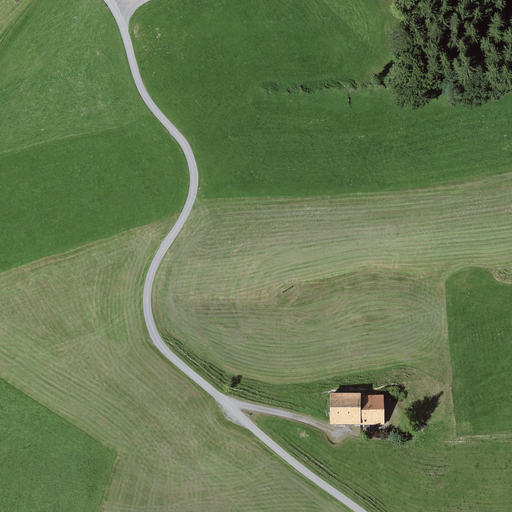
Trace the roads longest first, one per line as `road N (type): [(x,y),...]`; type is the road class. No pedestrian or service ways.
road 1 (track): [(358,511),(159,343),(148,286),(183,218),(194,172),(180,137),(147,100),(108,0)]
road 2 (track): [(224,401),(361,432)]
